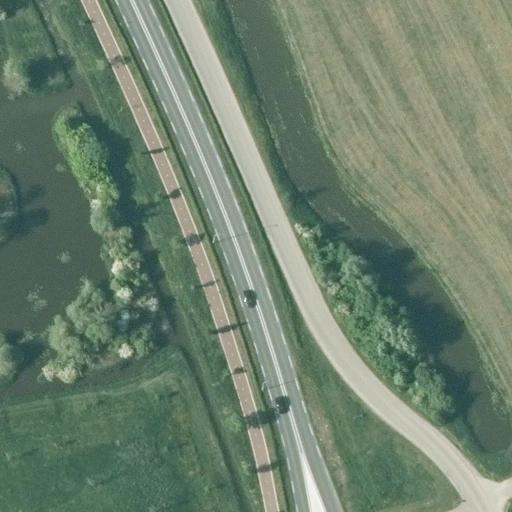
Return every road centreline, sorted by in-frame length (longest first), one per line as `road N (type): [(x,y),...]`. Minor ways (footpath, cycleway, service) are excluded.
road 1 (unclassified): [(174,0),(333,344),(453,467),(482,511)]
road 2 (primary): [(129,0),(219,203),(278,373)]
road 3 (primary): [(332,511),(278,373)]
road 4 (primary): [(278,373),(303,511)]
